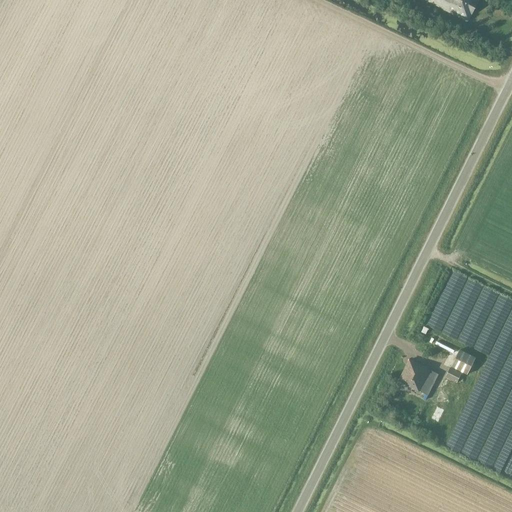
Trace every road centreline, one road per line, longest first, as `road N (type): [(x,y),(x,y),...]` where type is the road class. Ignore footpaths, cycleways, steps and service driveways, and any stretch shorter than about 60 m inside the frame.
road 1 (unclassified): [(297,511),(511,78)]
road 2 (track): [(316,0),(506,89)]
